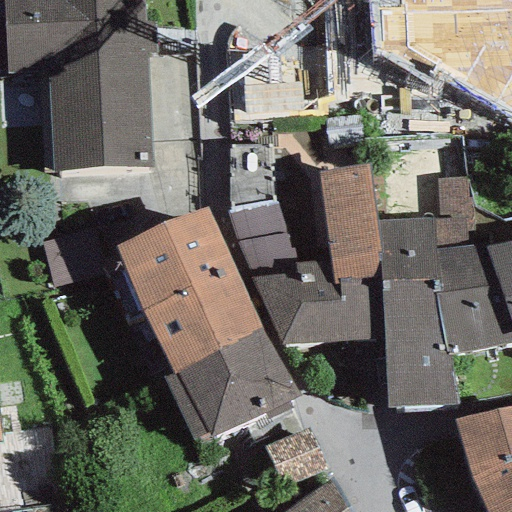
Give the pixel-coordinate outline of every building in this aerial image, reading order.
[(144,0),(103,0),(2,5),(6,94),(47,92),(51,193),(153,189),(147,70),(157,70),(156,35),(146,35),(144,0)] [(321,0),(269,0),(270,19),(322,16),(321,0)] [(373,0),(377,38),(478,30),(475,0),(373,0)] [(367,191),(318,197),(329,283),(332,314),(382,307),(373,240),(367,191)] [(205,236),(115,275),(141,343),(234,299),(205,236)] [(433,239),(373,240),(382,307),(386,368),(382,368),(387,439),(456,430),(449,380),(436,314),(434,276),(433,239)] [(487,266),(434,276),(436,314),(449,380),(511,366),(511,357),(489,272),(487,266)] [(511,266),(489,272),(511,357),(511,266)] [(297,300),(251,307),(281,375),(382,368),(386,368),(382,307),(332,314),(329,283),(295,287),(297,300)] [(260,360),(234,299),(141,343),(174,406),(260,360)] [(298,422),(260,360),(174,406),(166,409),(195,478),(298,422)] [(308,428),(264,448),(283,488),(327,467),(308,428)] [(511,511),(511,438),(453,454),(471,511),(470,511),(511,511)] [(348,511),(329,484),(286,511),(348,511)]
